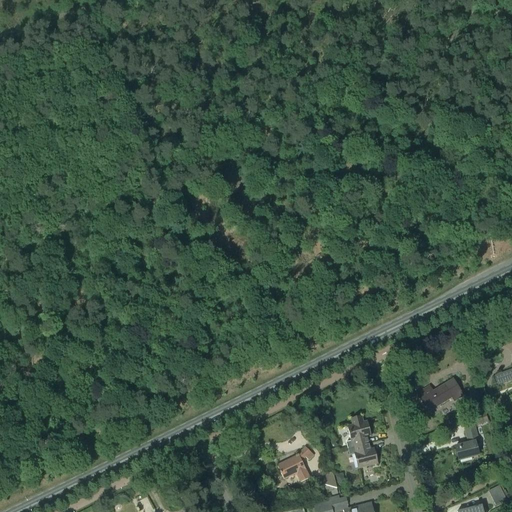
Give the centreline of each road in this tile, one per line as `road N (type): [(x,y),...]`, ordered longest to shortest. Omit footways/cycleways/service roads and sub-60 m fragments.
road 1 (primary): [(18,511),(511,270)]
road 2 (residential): [(417,511),(377,356),(199,445)]
road 3 (residential): [(199,445),(63,511)]
